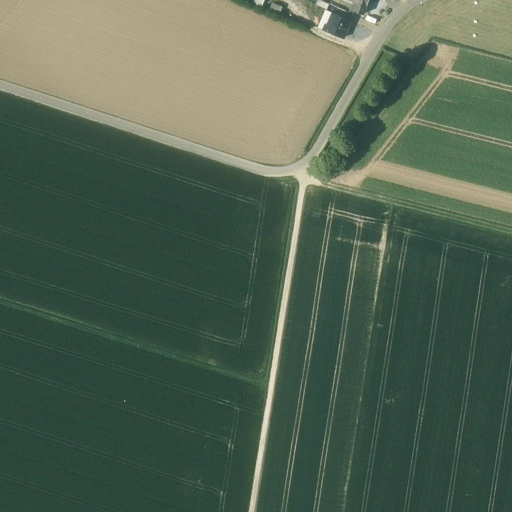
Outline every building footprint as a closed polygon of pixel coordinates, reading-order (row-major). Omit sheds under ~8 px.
[(260,8),(264,0),(252,0),(251,4),(260,8)] [(329,4),(319,0),(318,0),(316,5),(327,10),(329,4)] [(357,0),(356,5),(354,11),(363,15),(368,0),(357,0)] [(282,7),(272,3),(270,9),(280,13),(282,7)] [(351,21),(333,13),(328,25),(327,26),(334,28),(332,34),(343,39),(351,21)] [(334,28),(327,26),(328,25),(325,24),(323,30),(330,33),(332,34),(334,28)]
